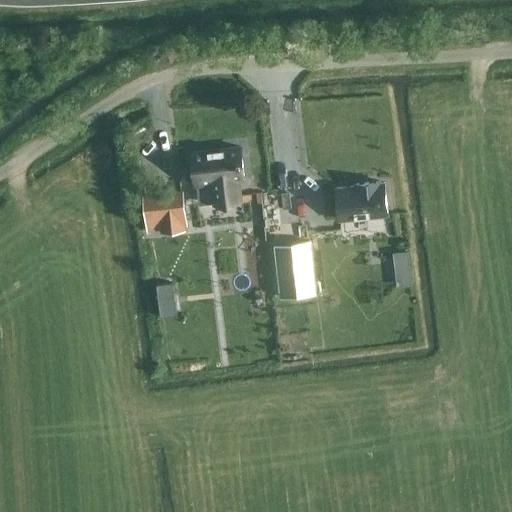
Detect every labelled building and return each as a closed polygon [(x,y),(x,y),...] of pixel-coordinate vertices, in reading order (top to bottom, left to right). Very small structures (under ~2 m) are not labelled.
[(241,147),(193,152),(197,184),(213,182),(216,203),(242,200),(239,179),(245,178),(241,147)] [(356,186),(337,188),(341,220),(388,215),(385,183),(380,183),(380,181),(356,184),(356,186)] [(159,227),(160,233),(184,230),(184,225),(186,224),(183,194),(145,199),(149,229),(159,227)] [(407,250),(393,251),(396,271),(410,269),(407,250)] [(419,288),(373,293),(388,410),(433,405),(419,288)]
